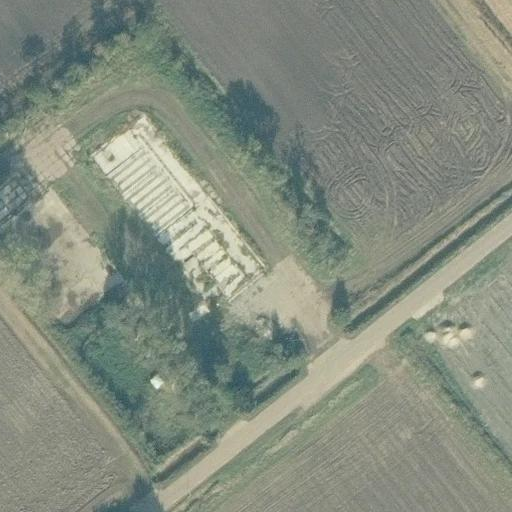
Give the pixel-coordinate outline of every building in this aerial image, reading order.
[(39,136),(79,104),(70,94),(31,127),(39,136)] [(136,238),(193,196),(131,111),(74,153),(136,238)] [(0,215),(20,200),(0,174),(0,215)] [(196,354),(218,337),(198,312),(176,329),(196,354)] [(155,392),(162,387),(156,380),(150,385),(155,392)]
